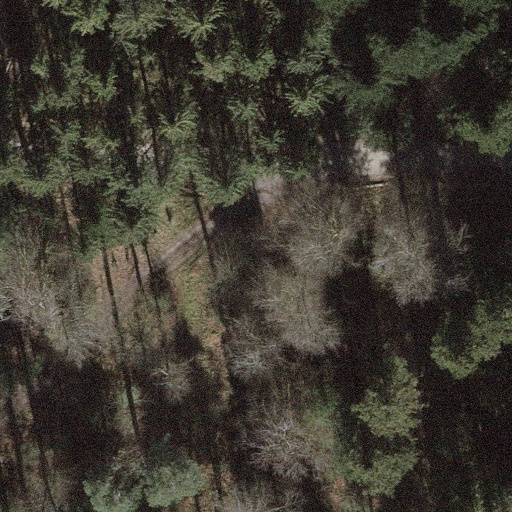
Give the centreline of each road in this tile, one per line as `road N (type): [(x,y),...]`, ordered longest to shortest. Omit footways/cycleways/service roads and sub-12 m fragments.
road 1 (track): [(0,165),(265,164)]
road 2 (track): [(372,163),(511,162)]
